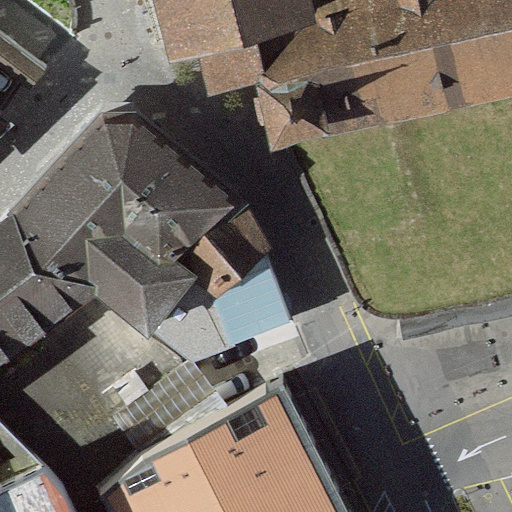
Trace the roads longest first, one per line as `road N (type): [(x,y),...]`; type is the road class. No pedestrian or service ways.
road 1 (residential): [(126,31),(273,172),(320,272),(403,511)]
road 2 (residential): [(126,31),(0,172)]
